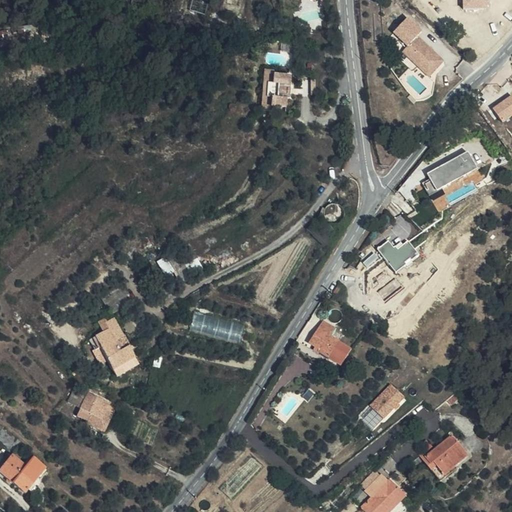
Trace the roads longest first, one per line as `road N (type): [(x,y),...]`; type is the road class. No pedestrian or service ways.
road 1 (tertiary): [(172,511),(219,454),(378,197)]
road 2 (tertiary): [(378,197),(458,96),(511,44)]
road 3 (tertiary): [(345,0),(378,197)]
